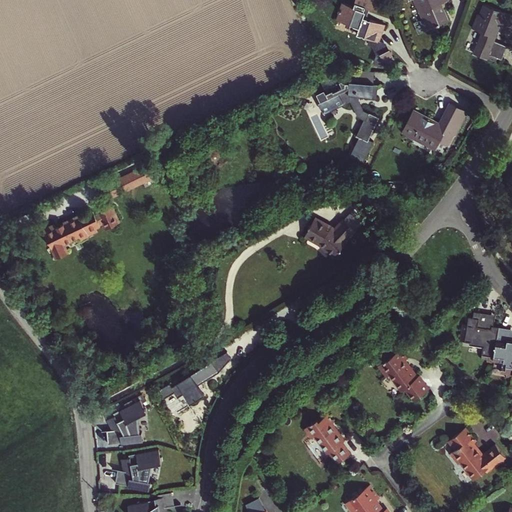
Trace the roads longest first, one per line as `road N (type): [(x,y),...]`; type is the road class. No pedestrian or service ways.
road 1 (residential): [(204,511),(218,423),(251,369),(367,287),(457,191)]
road 2 (residential): [(0,283),(80,403),(91,511)]
